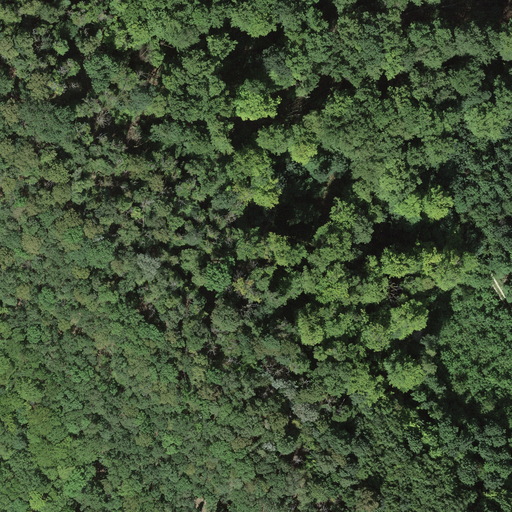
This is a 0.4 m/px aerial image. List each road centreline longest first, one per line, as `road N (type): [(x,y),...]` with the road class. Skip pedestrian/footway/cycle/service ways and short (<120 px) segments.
road 1 (track): [(344,0),(372,247),(388,308),(511,466)]
road 2 (track): [(511,309),(408,139),(300,0)]
